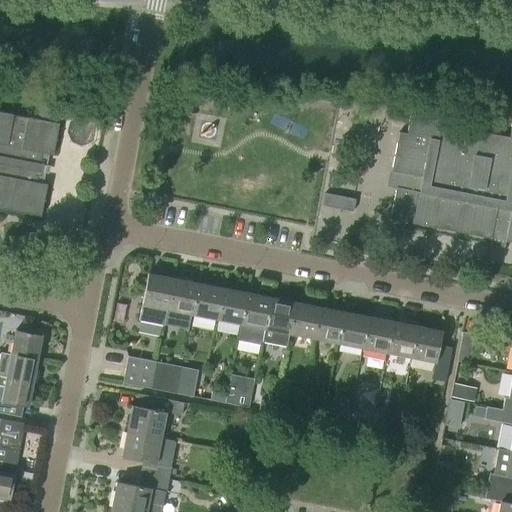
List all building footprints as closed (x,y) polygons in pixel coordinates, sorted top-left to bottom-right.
[(0,208),(40,216),(46,185),(35,182),(36,176),(40,177),(43,160),(40,160),(41,153),(52,156),(58,124),(47,121),(52,94),(38,91),(33,119),(0,112),(0,208)] [(511,119),(508,138),(462,128),(461,134),(440,130),(444,109),(412,103),(406,134),(398,132),(391,172),(398,173),(389,219),(490,239),(491,234),(505,237),(504,242),(511,243),(511,119)] [(322,206),(351,212),(352,212),(355,199),(324,193),(322,206)] [(166,310),(172,279),(147,274),(138,321),(163,326),(166,310)] [(190,314),(197,284),(172,279),(166,310),(190,314)] [(215,319),(221,288),(197,284),(190,314),(215,319)] [(239,324),(245,293),(221,288),(215,319),(239,324)] [(261,346),(261,342),(270,298),(245,293),(239,324),(236,340),(261,346)] [(286,347),(289,334),(294,303),(270,298),(261,342),(286,347)] [(313,338),(319,307),(294,303),(289,334),(313,338)] [(337,343),(343,312),(319,307),(313,338),(337,343)] [(362,348),(367,317),(343,312),(337,343),(362,348)] [(386,353),(392,322),(367,317),(362,348),(386,353)] [(410,358),(416,327),(392,322),(386,353),(410,358)] [(437,351),(441,332),(416,327),(410,358),(435,362),(432,379),(444,382),(449,353),(437,351)] [(14,330),(10,354),(36,359),(41,335),(14,330)] [(469,363),(475,335),(462,332),(456,361),(469,363)] [(0,353),(0,354),(0,376),(5,378),(32,383),(36,359),(10,354),(0,353)] [(127,356),(122,383),(150,389),(156,362),(127,356)] [(156,362),(150,389),(153,389),(175,394),(177,383),(180,367),(156,362)] [(504,398),(501,410),(511,411),(511,374),(510,385),(508,398),(504,398)] [(0,413),(18,417),(20,406),(27,407),(32,383),(5,378),(0,376),(0,386),(4,388),(1,402),(0,401),(0,413)] [(177,383),(175,394),(190,397),(192,386),(177,383)] [(476,388),(461,385),(453,383),(452,385),(450,397),(473,402),(476,388)] [(224,403),(226,393),(211,390),(209,400),(224,403)] [(240,396),(226,393),(224,403),(238,406),(240,396)] [(131,406),(126,432),(160,438),(165,412),(180,415),(183,403),(137,394),(135,406),(131,406)] [(268,394),(267,401),(276,403),(277,395),(268,394)] [(274,413),(276,403),(267,401),(260,400),(258,410),(274,413)] [(289,405),(276,403),(274,413),(287,416),(289,405)] [(485,407),(483,419),(511,424),(511,438),(509,451),(511,451),(511,411),(501,410),(485,407)] [(322,422),(324,412),(309,409),(307,419),(322,422)] [(338,415),(324,412),(322,422),(336,425),(338,415)] [(0,498),(8,500),(14,473),(19,448),(23,448),(24,440),(20,439),(24,424),(0,419),(0,498)] [(373,422),(358,419),(356,429),(371,432),(373,422)] [(387,425),(373,422),(371,432),(385,434),(387,425)] [(126,432),(121,458),(142,462),(139,474),(168,479),(170,468),(169,467),(174,441),(160,438),(126,432)] [(458,459),(460,448),(446,445),(443,456),(458,459)] [(488,474),(486,486),(511,491),(511,451),(509,451),(498,449),(492,475),(488,474)] [(434,475),(449,478),(451,467),(436,464),(434,475)] [(116,482),(111,508),(131,511),(159,511),(163,491),(165,491),(168,479),(139,474),(137,486),(116,482)] [(168,484),(167,511),(181,511),(182,484),(168,484)] [(511,511),(511,491),(486,486),(484,498),(500,501),(497,511),(511,511)]
